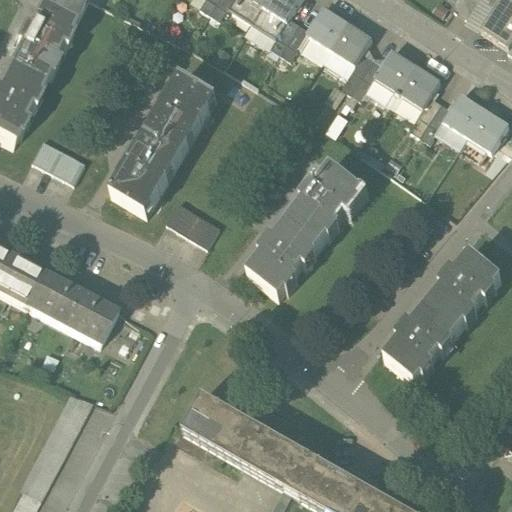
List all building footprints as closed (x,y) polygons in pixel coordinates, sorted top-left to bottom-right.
[(47,0),(40,15),(75,33),(89,6),(91,0),(47,0)] [(91,0),(89,6),(99,11),(105,0),(91,0)] [(224,0),(208,0),(199,14),(211,22),(224,0)] [(224,0),(211,22),(220,27),(236,0),(224,0)] [(270,0),(242,0),(243,0),(232,18),(251,30),(270,0)] [(303,2),(299,0),(270,0),(251,30),(271,42),(282,25),(286,28),(289,23),(303,2)] [(481,3),(477,0),(461,0),(452,13),(467,24),(481,3)] [(511,0),(505,0),(482,38),(510,56),(511,53),(511,0)] [(40,15),(29,37),(24,35),(15,52),(20,54),(10,73),(45,92),(49,84),(52,85),(59,72),(54,69),(61,56),(66,58),(73,44),(70,43),(75,33),(40,15)] [(347,30),(323,15),(310,37),(307,41),(330,56),(347,30)] [(300,31),(289,23),(286,28),(270,54),(280,61),(300,31)] [(371,45),(347,30),(330,56),(354,71),(363,58),(371,45)] [(310,37),(300,31),(280,61),(290,67),(307,41),(310,37)] [(373,64),(363,58),(354,71),(341,93),(351,99),(373,64)] [(415,73),(391,58),(383,70),(374,84),(399,100),(415,73)] [(383,70),(373,64),(351,99),(360,105),(374,84),(383,70)] [(45,92),(10,73),(0,93),(0,148),(13,155),(19,145),(21,147),(28,133),(24,130),(29,117),(35,119),(42,105),(39,104),(45,92)] [(439,88),(415,73),(399,100),(422,114),(431,101),(439,88)] [(151,137),(186,159),(190,154),(196,142),(210,118),(211,118),(218,107),(182,86),(172,102),(172,101),(162,117),(163,117),(151,137)] [(442,109),(431,101),(422,114),(409,135),(421,143),(442,109)] [(485,118),(462,102),(453,116),(444,129),(468,144),(485,118)] [(453,116),(442,109),(421,143),(430,149),(444,129),(453,116)] [(340,118),(331,138),(341,142),(350,122),(340,118)] [(485,118),(468,144),(491,159),(508,132),(485,118)] [(186,159),(151,137),(130,172),(112,203),(148,224),(186,159)] [(44,149),(32,170),(76,193),(87,172),(44,149)] [(284,238),(315,262),(328,244),(331,246),(340,234),(336,231),(345,219),(350,222),(359,210),(357,208),(364,200),(332,176),(317,195),(313,192),(301,207),(305,210),(284,238)] [(180,211),(169,230),(209,256),(222,237),(180,211)] [(315,262),(284,238),(275,248),(271,245),(259,261),(264,264),(248,283),(280,307),(286,298),(289,300),(298,288),(294,285),(303,272),(308,276),(317,264),(315,262)] [(47,283),(0,258),(0,299),(30,315),(47,283)] [(452,277),(440,292),(444,295),(422,322),(452,348),(466,331),(468,333),(478,321),(474,317),(483,306),(488,309),(497,297),(495,295),(502,287),(472,262),(456,280),(452,277)] [(118,320),(47,283),(30,315),(101,352),(118,320)] [(452,348),(422,322),(413,333),(409,330),(397,345),(401,348),(385,367),(416,392),(422,384),(425,386),(435,374),(430,370),(440,359),(444,362),(454,350),(452,348)] [(93,409),(73,404),(23,497),(41,507),(93,409)] [(392,511),(371,500),(377,489),(351,475),(346,486),(202,408),(183,443),(310,511),(392,511)] [(23,497),(15,511),(38,511),(41,507),(23,497)]
